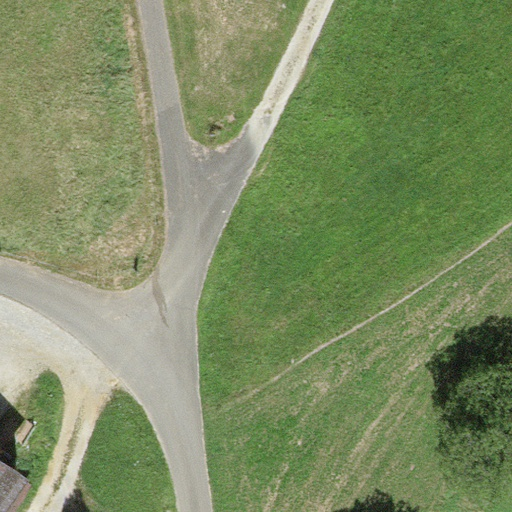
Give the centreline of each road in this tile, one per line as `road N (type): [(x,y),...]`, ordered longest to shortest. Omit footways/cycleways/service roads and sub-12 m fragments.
road 1 (track): [(189,255),(317,0)]
road 2 (track): [(189,255),(139,0)]
road 3 (track): [(156,345),(75,296),(0,270)]
road 4 (track): [(190,511),(156,345)]
